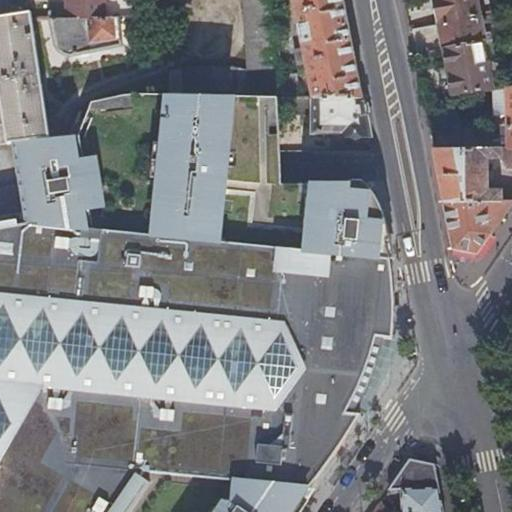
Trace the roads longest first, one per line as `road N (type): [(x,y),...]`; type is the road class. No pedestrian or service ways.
road 1 (unknown): [(0,125),(78,128),(256,171),(406,157)]
road 2 (secondary): [(374,0),(449,364)]
road 3 (residential): [(348,511),(449,364)]
road 4 (unknown): [(0,356),(28,511)]
road 5 (secondary): [(488,511),(449,364)]
